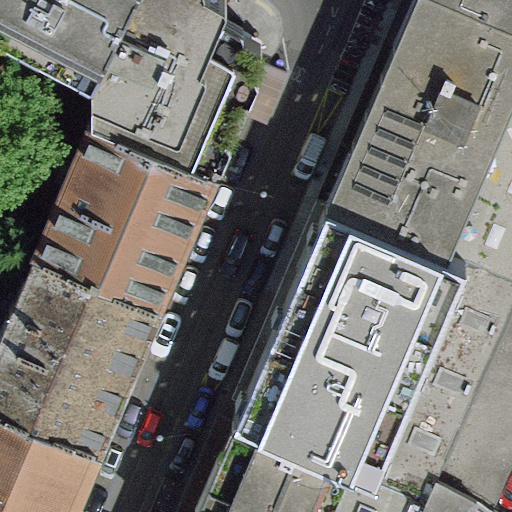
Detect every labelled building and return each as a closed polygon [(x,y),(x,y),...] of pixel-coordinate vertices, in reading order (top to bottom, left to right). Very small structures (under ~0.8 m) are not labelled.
[(0,0),(0,23),(96,72),(131,0),(0,0)] [(95,114),(213,166),(265,44),(219,21),(229,0),(131,0),(96,72),(95,114)] [(450,252),(511,107),(511,17),(471,0),(413,0),(380,78),(328,198),(450,252)] [(511,0),(471,0),(511,17),(511,0)] [(511,107),(450,252),(469,260),(511,279),(511,107)] [(213,166),(95,114),(38,246),(157,296),(186,229),(213,166)] [(450,252),(328,198),(284,300),(237,412),(377,474),(469,260),(450,252)] [(157,296),(38,246),(0,334),(0,395),(97,437),(129,362),(157,296)] [(511,319),(511,279),(469,260),(377,474),(430,498),(438,482),(511,319)] [(511,319),(438,482),(494,511),(495,511),(511,475),(511,319)] [(97,437),(0,395),(0,511),(65,511),(68,504),(97,437)] [(377,474),(237,412),(210,476),(194,511),(423,511),(430,498),(377,474)] [(494,511),(438,482),(430,498),(423,511),(494,511)]
